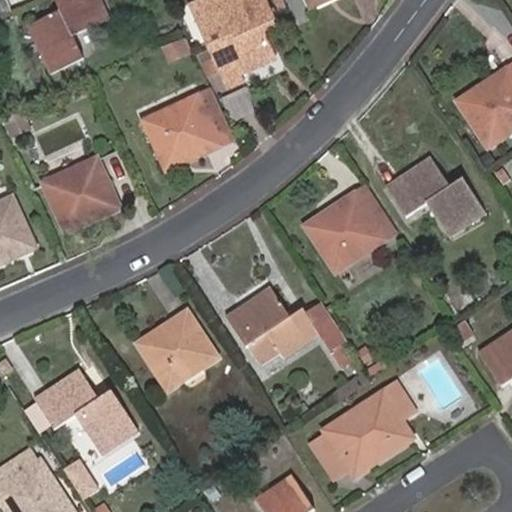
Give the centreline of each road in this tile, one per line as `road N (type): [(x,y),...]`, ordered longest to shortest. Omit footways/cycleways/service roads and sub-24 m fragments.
road 1 (residential): [(0,320),(148,251),(272,173),(375,73),(431,0)]
road 2 (residential): [(389,511),(466,458),(493,456),(511,474)]
